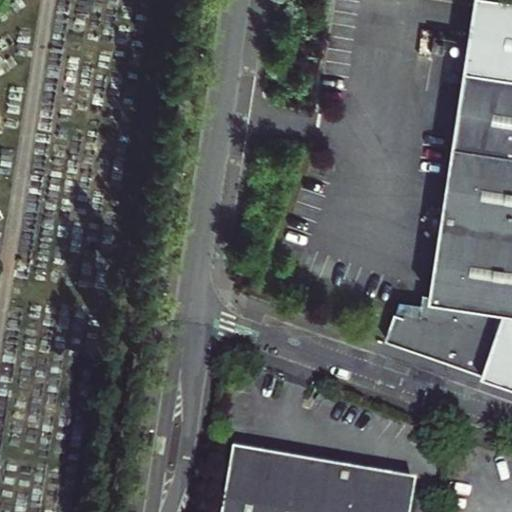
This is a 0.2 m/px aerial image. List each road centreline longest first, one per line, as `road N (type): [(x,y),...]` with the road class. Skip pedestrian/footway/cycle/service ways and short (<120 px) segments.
road 1 (residential): [(511,421),(192,309)]
road 2 (residential): [(238,0),(192,309)]
road 3 (residential): [(192,309),(162,511)]
